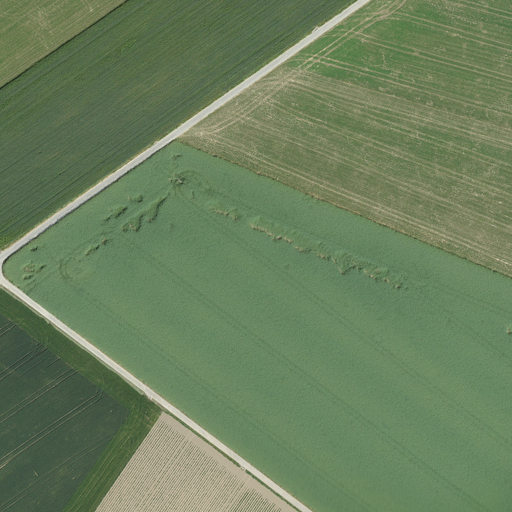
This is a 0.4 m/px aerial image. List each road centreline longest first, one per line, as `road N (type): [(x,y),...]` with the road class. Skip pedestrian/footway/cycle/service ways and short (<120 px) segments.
road 1 (track): [(0,260),(366,0)]
road 2 (track): [(0,276),(310,511)]
